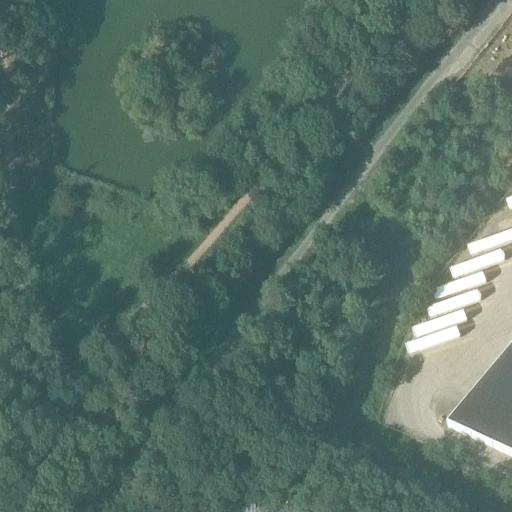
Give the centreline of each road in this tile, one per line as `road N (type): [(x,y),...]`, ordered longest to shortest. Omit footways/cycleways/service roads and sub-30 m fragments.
road 1 (track): [(398,0),(208,244),(80,382)]
road 2 (track): [(0,123),(16,332),(80,382)]
